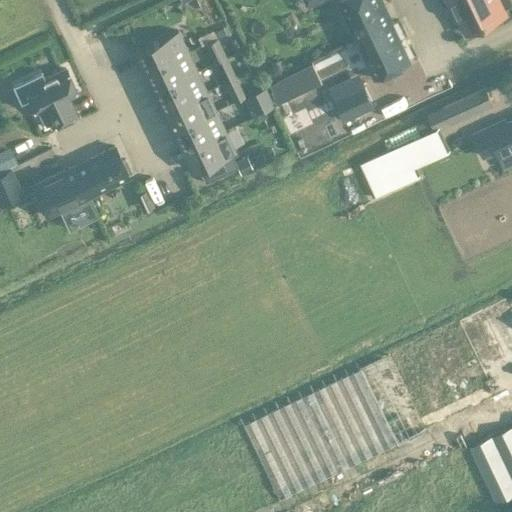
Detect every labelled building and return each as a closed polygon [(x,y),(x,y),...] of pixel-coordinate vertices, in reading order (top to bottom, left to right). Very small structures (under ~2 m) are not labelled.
[(357,12),(365,28),(393,15),(386,0),(342,0),(350,15),(357,12)] [(456,0),(468,24),(508,5),(505,0),(456,0)] [(365,28),(357,31),(376,70),(412,54),(393,15),(365,28)] [(140,40),(150,61),(188,43),(178,22),(140,40)] [(188,43),(150,61),(159,81),(197,63),(188,43)] [(68,91),(78,86),(66,61),(44,71),(42,65),(13,79),(21,95),(30,91),(36,105),(38,104),(45,119),(51,117),(52,118),(77,106),(71,94),(70,95),(68,91)] [(159,81),(169,101),(207,83),(197,63),(159,81)] [(346,112),(375,98),(365,75),(335,89),(346,112)] [(444,100),(451,115),(453,118),(497,98),(488,80),(444,100)] [(207,83),(169,101),(178,121),(216,103),(207,83)] [(242,110),(259,102),(254,90),(236,99),(242,110)] [(178,121),(188,141),(226,123),(216,103),(178,121)] [(511,152),(511,112),(491,123),(488,118),(476,124),(486,146),(498,141),(505,156),(511,152)] [(436,122),(383,146),(398,177),(417,169),(413,159),(447,143),(436,122)] [(226,123),(188,141),(197,161),(235,143),(226,123)] [(76,160),(88,185),(89,188),(100,183),(129,169),(128,166),(131,164),(125,151),(122,153),(115,138),(86,152),(75,157),(76,160)] [(0,162),(17,154),(12,144),(0,149),(0,162)] [(178,150),(168,156),(177,173),(188,168),(178,150)] [(224,153),(226,165),(249,161),(247,150),(224,153)] [(88,185),(76,160),(75,157),(32,177),(47,208),(89,188),(88,185)] [(23,187),(10,161),(0,165),(0,197),(0,198),(23,187)] [(511,290),(461,314),(246,416),(282,492),(511,382),(511,290)] [(511,420),(472,439),(498,495),(511,488),(511,420)] [(460,461),(469,456),(460,438),(451,443),(460,461)]
